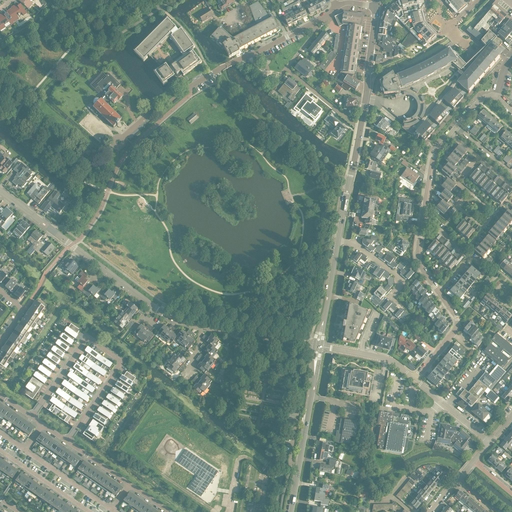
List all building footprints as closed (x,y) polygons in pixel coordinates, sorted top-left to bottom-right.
[(18,0),(18,1),(28,9),(32,4),(30,1),(30,0),(18,0)] [(220,0),(221,1),(220,1),(221,2),(223,4),(219,7),(221,11),(235,3),(232,0),(220,0)] [(320,0),(318,1),(322,9),(327,6),(324,0),(320,0)] [(396,0),(396,1),(396,2),(395,3),(394,2),(385,10),(393,16),(395,18),(397,20),(408,30),(412,35),(419,42),(424,46),(425,47),(425,46),(437,35),(425,23),(422,11),(427,2),(426,0),(396,0)] [(466,5),(467,4),(468,4),(469,4),(470,3),(470,2),(469,2),(471,1),(472,2),(473,0),(446,0),(447,0),(446,1),(454,11),(456,11),(458,13),(459,11),(461,11),(467,6),(466,5)] [(322,9),(318,1),(317,2),(317,1),(315,1),(313,2),(313,3),(313,4),(312,4),(316,12),(322,9)] [(222,46),(223,46),(224,48),(229,57),(231,55),(232,57),(240,53),(239,51),(242,50),(241,49),(256,41),(256,42),(258,41),(264,40),(268,38),(271,37),(275,35),(280,31),(274,17),(271,18),(258,2),(249,7),(255,24),(245,27),(248,31),(233,39),(222,29),(221,30),(219,28),(211,36),(222,46)] [(7,14),(13,23),(19,19),(17,16),(21,13),(23,16),(26,14),(20,5),(17,7),(16,4),(10,8),(11,9),(6,12),(7,14)] [(316,12),(312,4),(306,7),(310,15),(316,12)] [(482,21),(490,27),(502,13),(495,7),(493,7),(482,21)] [(298,11),(303,19),(308,16),(303,8),(298,11)] [(213,16),(208,9),(198,15),(200,17),(199,18),(200,19),(200,20),(202,20),(203,22),(213,16)] [(393,16),(385,10),(380,22),(391,26),(393,28),(397,20),(395,18),(393,16)] [(303,19),(298,11),(294,13),(298,21),(303,19)] [(7,14),(4,16),(3,13),(0,14),(0,31),(5,28),(4,25),(8,22),(10,25),(13,23),(7,14)] [(298,21),(294,13),(289,15),(293,24),(298,21)] [(347,26),(343,57),(340,73),(353,75),(354,75),(358,49),(358,47),(361,27),(359,27),(359,24),(360,24),(361,15),(344,13),(335,17),(339,27),(343,25),(347,26)] [(498,34),(503,28),(500,25),(500,26),(499,25),(506,16),(502,13),(490,27),(498,34)] [(293,24),(289,15),(284,18),(288,26),(293,24)] [(171,22),(167,18),(135,51),(143,60),(144,61),(150,55),(168,37),(183,57),(169,66),(166,63),(161,67),(153,73),(164,87),(172,81),(177,77),(174,73),(175,73),(177,75),(180,73),(182,76),(201,63),(195,54),(196,53),(193,49),(194,48),(181,30),(179,31),(176,26),(173,23),(171,21),(171,22)] [(503,28),(498,34),(505,41),(511,33),(511,32),(511,21),(510,20),(503,28)] [(478,41),(490,27),(482,21),(478,25),(476,23),(471,29),(470,28),(467,31),(478,41)] [(380,22),(379,30),(381,31),(381,30),(386,31),(389,32),(391,27),(391,26),(380,22)] [(405,39),(401,45),(406,48),(419,42),(412,35),(408,30),(409,33),(405,39)] [(406,48),(401,45),(392,39),(392,36),(390,35),(389,35),(389,32),(386,31),(385,36),(378,35),(379,36),(379,40),(381,40),(386,41),(387,41),(388,40),(391,42),(394,44),(400,48),(403,50),(406,48)] [(319,37),(325,41),(329,36),(323,32),(319,37)] [(470,63),(469,63),(466,66),(458,58),(457,57),(457,58),(456,59),(449,48),(436,57),(431,60),(430,60),(430,61),(424,64),(423,64),(418,67),(417,67),(417,68),(411,70),(410,70),(410,71),(404,73),(403,73),(397,76),(397,75),(397,76),(397,77),(394,78),(394,77),(393,76),(381,85),(384,94),(385,94),(385,95),(386,97),(387,96),(388,99),(391,98),(392,100),(395,98),(396,99),(399,97),(398,96),(401,95),(402,95),(404,95),(405,95),(406,95),(407,95),(409,95),(410,95),(412,96),(413,97),(414,98),(415,99),(416,100),(417,101),(417,102),(417,103),(418,103),(418,104),(418,105),(418,106),(419,107),(419,108),(418,109),(418,110),(418,111),(418,112),(417,113),(417,114),(416,115),(416,116),(415,117),(414,118),(413,118),(412,119),(411,120),(410,120),(408,120),(407,121),(406,121),(404,121),(402,126),(402,128),(402,129),(417,139),(418,139),(419,137),(425,142),(435,131),(434,131),(439,126),(449,114),(453,109),(463,98),(467,93),(468,93),(468,94),(486,73),(500,58),(500,57),(499,57),(502,53),(498,49),(502,44),(489,33),(481,42),(485,47),(473,59),(470,62),(470,63)] [(325,41),(319,37),(316,41),(321,46),(325,41)] [(386,41),(381,40),(380,45),(385,49),(389,43),(392,46),(394,44),(391,42),(388,40),(387,41),(386,41)] [(321,46),(316,41),(312,46),(317,50),(321,46)] [(389,43),(385,49),(384,51),(391,52),(395,47),(399,50),(400,48),(394,44),(392,46),(389,43)] [(317,50),(312,46),(308,51),(314,55),(315,53),(317,55),(319,52),(317,51),(317,50)] [(395,47),(391,52),(390,55),(392,58),(400,55),(401,52),(399,50),(395,47)] [(310,70),(313,67),(315,68),(317,65),(307,57),(305,60),(304,59),(301,63),(300,62),(295,69),(306,78),(311,71),(310,70)] [(101,92),(105,96),(111,102),(114,105),(118,100),(118,101),(122,97),(115,90),(120,85),(108,74),(105,77),(102,74),(91,86),(99,94),(101,92)] [(356,90),(360,83),(353,79),(352,79),(347,76),(345,79),(339,75),(338,74),(335,80),(342,85),(343,83),(356,90)] [(278,92),(283,96),(287,92),(291,95),(288,98),(291,101),(300,89),(297,86),(297,85),(289,79),(278,92)] [(306,93),(294,108),(298,112),(301,109),(315,120),(323,110),(312,102),(313,100),(306,93)] [(111,102),(105,96),(102,100),(101,99),(100,101),(99,100),(98,100),(97,99),(96,99),(95,100),(94,100),(94,101),(93,102),(93,103),(93,104),(94,105),(94,106),(91,110),(97,116),(99,114),(102,117),(113,128),(116,125),(117,126),(120,123),(119,122),(122,119),(108,105),(111,102)] [(355,110),(357,100),(344,98),(344,102),(345,102),(344,108),(355,110)] [(482,121),(488,114),(483,110),(477,117),(482,121)] [(190,125),(198,118),(194,113),(186,120),(190,125)] [(487,125),(493,119),(488,114),(482,121),(487,125)] [(330,134),(338,140),(346,129),(342,126),(343,125),(333,117),(332,118),(331,117),(328,121),(335,128),(330,134)] [(385,134),(391,126),(380,118),(374,125),(378,128),(385,134)] [(492,130),(498,123),(493,119),(487,125),(492,130)] [(498,123),(492,130),(497,134),(496,135),(497,136),(501,131),(499,130),(502,127),(498,123)] [(505,142),(511,135),(506,131),(503,135),(501,134),(498,139),(503,144),(505,142)] [(387,148),(389,145),(384,143),(386,138),(379,134),(378,135),(377,135),(377,137),(377,138),(376,141),(379,142),(379,143),(384,146),(387,148)] [(374,151),(385,158),(388,153),(389,154),(391,151),(385,147),(383,150),(378,146),(374,151)] [(456,150),(463,156),(467,152),(459,146),(456,150)] [(463,156),(456,150),(452,154),(460,160),(463,156)] [(385,158),(374,151),(371,156),(376,159),(375,162),(376,162),(377,163),(381,166),(383,163),(382,163),(385,158)] [(460,160),(452,154),(449,157),(457,164),(460,160)] [(3,156),(0,159),(0,169),(4,173),(12,164),(6,159),(5,160),(2,157),(3,156)] [(457,164),(449,157),(446,161),(456,169),(454,167),(457,164)] [(377,163),(376,162),(367,160),(365,169),(370,171),(370,172),(369,179),(379,181),(381,173),(374,172),(377,163)] [(445,167),(452,173),(456,169),(446,161),(448,163),(445,167)] [(30,176),(32,174),(29,171),(29,170),(21,163),(19,166),(18,166),(14,171),(18,174),(14,179),(15,180),(12,183),(17,187),(18,185),(22,188),(27,183),(26,182),(28,181),(31,177),(30,176)] [(452,173),(445,167),(441,171),(449,177),(452,173)] [(413,184),(418,177),(407,169),(402,176),(413,184)] [(473,181),(480,174),(476,170),(469,178),(473,181)] [(477,185),(484,177),(480,174),(473,181),(477,185)] [(481,188),(488,180),(484,177),(477,185),(481,188)] [(445,183),(452,190),(456,185),(448,179),(445,183)] [(485,191),(491,183),(488,180),(481,188),(485,191)] [(452,190),(445,183),(441,187),(453,196),(449,193),(452,190)] [(489,194),(495,187),(491,183),(485,191),(489,194)] [(38,205),(50,191),(46,187),(43,190),(36,184),(27,195),(38,205)] [(453,196),(441,187),(445,190),(442,194),(449,200),(453,196)] [(493,198),(499,190),(495,187),(489,194),(493,198)] [(497,201),(503,193),(499,190),(493,198),(497,201)] [(60,214),(65,206),(57,200),(60,195),(56,192),(52,196),(51,196),(46,203),(46,204),(43,208),(48,212),(51,207),(60,214)] [(503,193),(497,201),(501,205),(507,197),(503,193)] [(449,200),(442,194),(438,198),(450,207),(446,204),(449,200)] [(399,209),(412,211),(413,205),(410,204),(411,199),(399,197),(398,202),(400,203),(399,209)] [(379,216),(379,211),(374,211),(376,200),(365,198),(365,199),(364,200),(363,202),(364,203),(364,204),(361,219),(366,219),(365,224),(374,226),(374,225),(377,226),(378,221),(375,221),(372,220),(373,215),(379,216)] [(450,207),(438,198),(442,201),(439,205),(446,211),(450,207)] [(446,211),(439,205),(435,209),(440,213),(438,215),(446,221),(450,218),(447,215),(445,213),(446,211)] [(0,223),(2,221),(5,223),(1,227),(6,231),(15,221),(10,217),(13,214),(6,208),(4,211),(0,207),(0,223)] [(412,211),(399,209),(398,214),(396,214),(395,219),(407,221),(408,216),(411,217),(412,211)] [(501,218),(509,225),(511,221),(511,220),(505,214),(501,218)] [(509,225),(501,218),(498,222),(506,229),(509,225)] [(6,234),(9,237),(12,233),(20,239),(29,227),(22,221),(14,231),(12,228),(6,234)] [(460,233),(466,225),(462,222),(456,229),(460,233)] [(495,226),(503,232),(506,229),(498,222),(495,226)] [(463,236),(470,228),(466,225),(460,233),(463,236)] [(503,232),(495,226),(492,230),(499,236),(503,232)] [(360,229),(359,232),(360,232),(359,235),(365,236),(365,237),(369,238),(369,234),(371,234),(372,230),(368,230),(360,228),(360,229)] [(470,228),(463,236),(467,239),(474,231),(470,228)] [(499,236),(492,230),(488,234),(496,240),(499,236)] [(35,251),(43,242),(40,240),(42,237),(35,231),(28,239),(33,244),(26,252),(30,256),(35,251)] [(484,240),(492,246),(495,242),(488,236),(484,240)] [(403,252),(409,244),(401,238),(395,246),(395,247),(395,248),(392,246),(390,249),(400,256),(403,252)] [(363,240),(362,242),(362,243),(362,244),(363,244),(363,245),(364,245),(366,247),(365,248),(371,253),(372,251),(373,252),(374,251),(377,252),(380,247),(378,245),(375,249),(371,246),(372,244),(369,242),(370,241),(363,240)] [(481,244),(489,250),(492,246),(484,240),(481,244)] [(432,253),(438,245),(434,241),(427,249),(432,253)] [(43,242),(35,251),(38,253),(40,250),(47,256),(49,253),(50,253),(52,251),(52,250),(54,248),(47,242),(45,244),(43,242)] [(489,250),(481,244),(478,247),(485,254),(489,250)] [(438,245),(432,253),(435,256),(442,248),(438,245)] [(380,247),(377,252),(379,254),(378,256),(379,257),(378,258),(384,263),(385,261),(387,262),(392,255),(387,252),(386,254),(381,251),(383,249),(380,247)] [(485,254),(478,247),(474,251),(482,258),(485,254)] [(442,248),(435,256),(439,259),(446,251),(442,248)] [(446,251),(439,259),(443,262),(442,263),(450,254),(446,251)] [(365,269),(368,263),(366,262),(367,260),(366,259),(367,257),(361,253),(360,255),(358,253),(353,260),(358,264),(361,260),(365,263),(362,267),(365,269)] [(446,267),(453,259),(449,256),(450,255),(450,254),(442,263),(446,267)] [(461,254),(455,261),(457,262),(454,265),(457,268),(465,258),(461,254)] [(392,255),(387,262),(388,263),(387,265),(393,269),(394,268),(396,269),(397,267),(399,269),(403,264),(400,262),(398,266),(393,262),(396,259),(392,255)] [(453,259),(446,267),(450,270),(454,265),(457,262),(455,261),(453,259)] [(72,275),(78,267),(74,264),(75,263),(71,260),(69,261),(62,268),(65,271),(64,273),(68,276),(70,273),(72,275)] [(499,266),(504,270),(509,264),(510,264),(511,262),(510,261),(508,263),(505,260),(499,266)] [(368,263),(365,269),(367,270),(370,267),(374,270),(371,274),(376,277),(381,270),(380,269),(381,267),(375,263),(374,264),(372,263),(371,265),(368,263)] [(403,264),(399,269),(401,271),(400,272),(401,274),(400,275),(406,280),(407,279),(408,280),(414,274),(410,270),(407,273),(403,269),(406,266),(403,264)] [(468,271),(477,279),(481,274),(471,267),(470,269),(469,268),(467,270),(468,271)] [(352,275),(351,277),(357,280),(356,283),(362,285),(364,280),(360,278),(363,271),(355,268),(354,268),(352,272),(353,272),(351,274),(352,275)] [(376,277),(380,280),(383,277),(388,280),(388,282),(394,282),(394,279),(393,279),(390,277),(388,275),(390,274),(384,270),(383,271),(381,270),(376,277)] [(463,274),(464,275),(474,283),(477,279),(468,271),(466,273),(465,272),(463,274)] [(83,293),(88,287),(86,284),(88,282),(85,279),(88,277),(82,272),(78,277),(80,279),(77,283),(80,285),(77,288),(83,293)] [(461,279),(470,287),(474,283),(464,275),(463,277),(462,276),(460,278),(461,279)] [(412,294),(420,285),(419,284),(420,282),(417,279),(409,289),(413,292),(412,294)] [(457,284),(467,291),(470,287),(461,279),(459,281),(458,280),(456,283),(457,284)] [(5,288),(12,294),(21,284),(21,283),(19,285),(15,282),(12,280),(5,288)] [(362,302),(365,295),(358,291),(359,288),(356,287),(358,284),(351,281),(349,281),(348,283),(349,285),(347,290),(353,293),(356,294),(354,298),(362,302)] [(394,282),(388,282),(388,285),(384,289),(381,286),(377,290),(384,296),(385,294),(386,296),(391,290),(390,289),(391,288),(393,285),(394,285),(394,282)] [(23,289),(25,287),(21,284),(12,294),(19,299),(26,292),(23,289)] [(420,285),(412,294),(416,297),(415,298),(423,289),(422,289),(424,287),(420,284),(420,285)] [(454,288),(463,295),(467,291),(457,284),(456,285),(455,284),(453,287),(454,288)] [(88,287),(83,293),(89,298),(92,295),(94,297),(97,294),(99,297),(104,291),(98,286),(96,289),(93,286),(91,289),(88,287)] [(463,295),(454,288),(452,290),(451,289),(449,291),(460,300),(463,295)] [(419,303),(426,294),(425,293),(427,291),(424,289),(423,289),(415,298),(419,302),(419,303)] [(104,291),(99,297),(105,301),(107,299),(110,301),(112,298),(115,300),(120,295),(114,290),(112,293),(109,290),(107,293),(104,291)] [(380,307),(384,302),(382,300),(384,298),(382,297),(384,296),(377,290),(374,294),(377,297),(372,303),(376,307),(378,305),(380,307)] [(422,308),(429,299),(429,298),(430,296),(427,293),(426,294),(419,303),(423,306),(422,307),(422,308)] [(486,305),(491,299),(487,295),(482,301),(480,303),(483,306),(485,304),(486,305)] [(425,312),(433,303),(432,302),(433,301),(430,298),(429,299),(422,308),(426,311),(425,312)] [(490,308),(495,302),(491,299),(486,305),(485,304),(483,306),(485,308),(487,306),(490,308)] [(32,306),(41,313),(45,308),(45,307),(46,305),(39,300),(37,302),(36,301),(32,306)] [(384,302),(380,307),(382,309),(383,308),(387,312),(390,308),(394,312),(397,309),(396,308),(397,306),(391,301),(390,303),(389,301),(386,304),(384,302)] [(125,310),(133,317),(136,313),(140,316),(145,310),(135,302),(133,305),(130,303),(126,307),(127,308),(125,310)] [(495,302),(490,308),(493,311),(494,312),(500,305),(495,302)] [(343,330),(342,336),(344,336),(343,341),(354,343),(360,345),(361,342),(359,342),(360,339),(357,337),(359,334),(361,335),(363,332),(360,331),(365,318),(368,319),(370,316),(367,315),(368,311),(369,309),(374,311),(369,309),(368,311),(349,303),(349,304),(347,304),(346,310),(348,310),(348,313),(345,312),(344,318),(347,319),(346,322),(344,321),(343,327),(345,327),(345,330),(343,330)] [(429,316),(436,308),(435,307),(436,305),(433,303),(425,312),(429,316),(428,317),(429,316)] [(496,318),(504,309),(500,305),(494,312),(493,311),(492,313),(493,315),(496,318)] [(41,313),(32,306),(29,311),(38,318),(41,313)] [(432,321),(439,313),(438,312),(440,310),(436,307),(436,308),(429,316),(428,317),(432,320),(431,321),(432,321)] [(394,312),(393,314),(395,316),(399,320),(401,318),(404,320),(406,320),(409,317),(407,316),(409,314),(403,309),(402,311),(401,309),(399,311),(397,309),(394,312)] [(504,309),(496,318),(500,320),(502,318),(503,319),(508,312),(504,309)] [(119,316),(132,326),(134,324),(130,320),(133,317),(125,310),(123,313),(122,312),(119,316)] [(38,318),(29,311),(26,316),(37,324),(40,319),(38,318)] [(435,326),(442,317),(441,316),(443,315),(440,312),(439,313),(432,321),(436,325),(435,326)] [(511,316),(511,315),(508,312),(503,319),(502,318),(500,320),(498,322),(500,323),(502,322),(505,325),(511,316)] [(26,316),(22,321),(31,327),(33,329),(37,324),(26,316)] [(132,326),(119,316),(116,320),(116,321),(114,323),(122,330),(125,326),(129,329),(132,326)] [(442,317),(435,326),(439,329),(438,330),(445,322),(444,321),(446,319),(443,316),(442,317)] [(31,327),(22,321),(19,326),(28,332),(31,327)] [(445,322),(438,330),(442,334),(448,327),(449,326),(448,325),(449,324),(446,321),(445,322)] [(467,335),(475,325),(471,322),(464,330),(465,330),(464,332),(467,335)] [(67,328),(64,332),(75,339),(78,335),(77,334),(80,330),(71,324),(68,328),(67,328)] [(140,339),(151,327),(148,325),(145,329),(141,325),(134,333),(137,335),(136,336),(140,339)] [(163,340),(174,328),(171,325),(168,329),(164,326),(157,334),(160,336),(159,337),(163,340)] [(470,340),(478,330),(474,327),(475,326),(475,325),(467,335),(468,335),(467,337),(470,340)] [(28,332),(19,326),(15,331),(27,339),(30,334),(28,332)] [(151,327),(140,339),(144,343),(145,342),(148,344),(154,336),(150,333),(153,329),(151,327)] [(174,328),(163,340),(167,344),(168,343),(170,345),(175,339),(177,337),(176,337),(173,334),(176,330),(174,328)] [(181,345),(192,332),(189,330),(186,334),(182,331),(176,337),(177,337),(175,339),(178,341),(177,342),(181,345)] [(473,344),(481,335),(477,331),(478,330),(470,340),(471,339),(471,340),(470,342),(473,344)] [(15,331),(12,336),(21,342),(24,344),(27,339),(15,331)] [(75,339),(64,332),(65,332),(64,335),(63,334),(60,338),(71,346),(74,342),(72,341),(74,338),(75,339)] [(192,332),(181,345),(185,348),(186,348),(188,350),(195,342),(191,339),(194,335),(192,332)] [(383,349),(386,337),(380,336),(380,335),(377,334),(375,340),(378,341),(376,347),(383,349)] [(502,369),(511,357),(511,347),(496,334),(482,352),(502,369)] [(206,342),(217,351),(215,349),(218,345),(217,344),(219,342),(212,335),(208,339),(204,336),(202,339),(205,342),(206,342)] [(481,335),(473,344),(473,345),(474,344),(474,345),(473,346),(477,349),(485,340),(480,336),(481,335)] [(21,342),(12,336),(8,341),(17,347),(21,342)] [(400,337),(398,344),(400,346),(398,349),(403,352),(407,348),(411,352),(415,348),(415,347),(408,341),(401,336),(400,337)] [(386,337),(383,349),(389,350),(391,345),(394,346),(396,340),(392,339),(386,337)] [(71,346),(60,338),(61,339),(59,341),(58,340),(55,344),(66,352),(69,348),(68,347),(70,345),(71,346)] [(17,347),(8,341),(5,346),(14,352),(17,347)] [(204,351),(216,361),(216,360),(213,358),(216,354),(215,353),(217,351),(206,342),(205,342),(209,345),(206,348),(203,345),(200,348),(204,351)] [(66,352),(55,344),(55,345),(56,345),(55,348),(54,347),(51,351),(62,358),(65,354),(64,354),(65,351),(66,352)] [(13,359),(16,354),(14,352),(5,346),(2,351),(13,359)] [(450,349),(461,358),(464,354),(455,346),(453,348),(452,347),(450,349)] [(97,360),(100,355),(88,347),(85,352),(88,354),(85,357),(85,358),(88,360),(91,356),(97,360)] [(411,352),(409,355),(410,356),(412,358),(413,359),(417,355),(421,359),(421,358),(424,356),(426,354),(426,353),(419,347),(417,349),(415,348),(411,352)] [(461,358),(450,349),(451,350),(450,352),(449,351),(447,353),(457,362),(461,358)] [(2,351),(0,353),(0,357),(7,362),(10,364),(13,359),(2,351)] [(62,358),(51,351),(52,352),(50,354),(49,353),(47,357),(58,365),(60,361),(59,360),(61,358),(62,359),(62,358)] [(198,357),(211,368),(214,364),(214,363),(216,361),(204,351),(208,354),(205,358),(201,355),(198,357)] [(457,362),(447,353),(448,354),(446,356),(445,355),(444,357),(454,366),(457,362)] [(172,359),(184,370),(186,367),(182,364),(186,360),(178,354),(176,356),(175,355),(172,359)] [(100,355),(97,360),(103,364),(100,368),(104,370),(106,366),(109,368),(112,364),(100,355)] [(94,364),(88,360),(85,358),(85,357),(83,356),(80,360),(82,362),(79,366),(82,368),(85,364),(91,368),(94,364)] [(58,365),(47,357),(47,358),(46,360),(45,360),(42,364),(53,371),(56,367),(55,367),(56,364),(57,365),(58,365)] [(211,368),(198,357),(196,360),(200,363),(197,367),(205,374),(207,371),(208,372),(211,368)] [(454,366),(444,357),(443,357),(445,358),(443,360),(442,359),(440,361),(450,370),(454,366)] [(184,370),(172,359),(171,359),(165,365),(167,367),(175,373),(178,369),(182,372),(184,370)] [(450,370),(440,361),(441,362),(440,364),(438,363),(436,365),(447,374),(450,370)] [(53,371),(42,364),(43,364),(41,367),(41,366),(38,370),(49,378),(51,374),(50,373),(52,371),(53,371)] [(89,372),(82,368),(79,366),(77,364),(74,369),(76,370),(74,374),(73,374),(77,377),(79,372),(86,377),(89,372)] [(100,368),(94,364),(91,368),(97,373),(95,377),(98,379),(101,375),(103,377),(106,372),(104,370),(100,368)] [(447,374),(436,365),(436,366),(437,367),(436,368),(435,367),(433,370),(443,378),(447,374)] [(44,384),(49,378),(38,370),(39,371),(37,373),(36,373),(33,377),(44,384)] [(443,378),(433,370),(434,371),(433,372),(431,371),(429,374),(440,383),(443,378)] [(345,372),(341,392),(370,397),(374,375),(353,371),(353,373),(345,372)] [(95,377),(89,372),(86,377),(91,381),(89,385),(92,387),(95,383),(97,385),(100,380),(98,379),(95,377)] [(120,379),(131,387),(133,383),(133,382),(136,378),(127,372),(124,376),(123,375),(120,379)] [(83,381),(77,377),(73,374),(74,374),(71,373),(68,377),(70,379),(68,383),(71,385),(74,381),(80,385),(83,381)] [(440,383),(429,374),(431,375),(429,377),(428,376),(426,378),(428,380),(432,383),(436,387),(440,383)] [(486,374),(480,382),(491,391),(497,384),(486,374)] [(194,378),(207,389),(211,385),(210,384),(212,382),(204,375),(201,379),(197,376),(194,378)] [(43,385),(38,381),(34,378),(24,393),(33,400),(43,385)] [(207,389),(194,378),(192,381),(196,384),(193,388),(201,395),(203,392),(204,393),(207,389)] [(131,387),(120,379),(120,380),(121,380),(119,383),(118,382),(115,386),(126,393),(129,389),(128,389),(130,386),(131,387)] [(77,389),(71,385),(68,383),(65,381),(62,385),(65,387),(62,391),(65,393),(68,389),(74,394),(77,389)] [(89,385),(83,381),(80,385),(86,389),(83,393),(86,396),(86,395),(89,392),(91,393),(95,389),(92,387),(89,385)] [(463,401),(479,382),(478,381),(468,393),(462,388),(456,395),(462,400),(463,401)] [(479,382),(463,401),(465,402),(471,407),(487,388),(480,382),(479,382)] [(126,393),(115,386),(116,387),(115,389),(114,388),(111,392),(122,400),(125,396),(124,395),(125,393),(126,393)] [(71,398),(65,393),(62,391),(59,389),(56,394),(59,396),(56,399),(56,400),(59,402),(62,398),(68,402),(71,398)] [(83,393),(77,389),(74,394),(80,398),(77,402),(80,404),(81,404),(83,400),(86,402),(89,397),(86,395),(86,396),(83,393)] [(122,400),(111,392),(112,393),(110,395),(109,395),(107,399),(117,406),(120,402),(119,402),(121,399),(122,400)] [(510,397),(505,393),(501,398),(506,402),(510,397)] [(65,406),(59,402),(56,400),(56,399),(54,398),(51,402),(53,404),(48,411),(52,413),(55,408),(61,412),(65,406)] [(77,402),(71,398),(68,402),(74,406),(71,410),(75,412),(77,408),(80,410),(83,406),(81,404),(80,404),(77,402)] [(117,406),(107,399),(106,399),(108,400),(106,402),(105,401),(102,405),(113,413),(116,409),(115,408),(116,406),(117,406)] [(457,404),(463,409),(466,406),(463,404),(465,402),(463,401),(462,400),(460,402),(459,401),(457,404)] [(479,418),(485,410),(478,404),(471,412),(479,418)] [(113,413),(102,405),(103,406),(101,408),(100,408),(98,411),(109,419),(111,415),(110,414),(112,412),(113,413)] [(71,410),(65,406),(61,412),(67,416),(64,421),(67,423),(72,417),(74,418),(77,414),(75,412),(71,410)] [(5,408),(0,414),(0,415),(4,418),(3,420),(9,410),(5,408)] [(9,410),(3,420),(7,423),(14,413),(9,410)] [(485,410),(479,418),(486,424),(492,417),(485,410)] [(109,419),(98,411),(98,412),(99,412),(97,415),(96,414),(93,418),(104,426),(107,422),(106,421),(108,419),(109,419)] [(411,439),(413,427),(410,426),(412,416),(400,414),(400,416),(391,414),(378,412),(377,420),(378,421),(374,445),(376,445),(376,449),(401,454),(407,450),(409,438),(411,439)] [(14,413),(7,423),(11,426),(18,416),(14,413)] [(18,416),(11,426),(12,426),(13,424),(16,427),(15,428),(16,428),(22,419),(18,416)] [(22,419),(16,428),(20,431),(26,422),(22,419)] [(356,438),(358,422),(341,419),(338,433),(336,432),(334,442),(349,445),(351,437),(356,438)] [(93,420),(91,422),(83,434),(92,440),(95,436),(97,438),(96,437),(97,437),(100,434),(99,433),(100,433),(100,432),(101,432),(104,427),(93,420)] [(26,422),(20,431),(24,434),(30,425),(26,422)] [(467,441),(471,437),(462,430),(459,434),(458,433),(458,430),(456,429),(456,428),(450,426),(450,425),(440,424),(436,443),(449,445),(449,446),(452,447),(452,446),(461,454),(470,444),(467,441)] [(30,425),(24,434),(28,437),(35,428),(30,425)] [(40,445),(47,436),(42,433),(36,442),(40,445)] [(47,436),(40,445),(44,448),(51,439),(47,436)] [(51,439),(44,448),(49,451),(55,442),(51,439)] [(324,452),(328,453),(330,455),(331,452),(328,451),(329,446),(333,446),(333,444),(332,440),(326,439),(325,444),(321,443),(321,442),(317,441),(316,445),(319,446),(319,450),(324,451),(324,452)] [(509,446),(504,441),(500,446),(505,450),(507,448),(509,446)] [(55,442),(49,451),(53,454),(59,445),(55,442)] [(59,445),(53,454),(54,453),(58,455),(57,457),(63,448),(59,445)] [(63,448),(57,457),(61,460),(68,451),(63,448)] [(189,488),(201,497),(218,472),(186,450),(178,462),(197,476),(189,488)] [(324,451),(319,450),(317,460),(322,461),(323,458),(327,459),(328,453),(324,452),(324,451)] [(68,451),(61,460),(65,463),(72,454),(68,451)] [(72,454),(65,463),(66,463),(67,461),(71,464),(69,466),(70,466),(76,456),(72,454)] [(492,465),(497,459),(495,457),(492,455),(487,461),(492,465)] [(76,456),(70,466),(74,469),(80,460),(76,456)] [(497,469),(502,463),(497,459),(492,465),(497,469)] [(3,474),(9,465),(7,464),(8,461),(7,460),(0,469),(0,470),(4,472),(2,474),(3,474)] [(319,472),(331,474),(334,474),(335,468),(336,461),(329,460),(328,466),(320,465),(319,472)] [(82,474),(88,465),(84,462),(77,471),(82,474)] [(502,463),(497,469),(501,473),(506,467),(502,463)] [(7,477),(15,465),(13,464),(11,466),(9,465),(3,474),(7,477)] [(15,465),(7,477),(11,480),(18,471),(15,469),(17,467),(15,465)] [(86,477),(92,468),(88,465),(82,474),(86,477)] [(353,469),(350,476),(352,477),(352,478),(356,480),(358,480),(362,470),(361,470),(354,467),(353,469)] [(90,480),(97,471),(92,468),(86,477),(90,480)] [(434,475),(441,481),(445,476),(436,469),(432,474),(434,475)] [(416,472),(416,473),(417,473),(417,474),(418,474),(418,475),(419,475),(419,476),(418,475),(417,475),(417,476),(417,477),(418,477),(418,478),(419,479),(420,479),(420,480),(421,481),(422,481),(422,480),(423,480),(423,479),(424,478),(424,477),(422,475),(423,474),(421,473),(418,470),(417,470),(417,471),(416,471),(416,472)] [(94,483),(101,474),(97,471),(90,480),(94,483)] [(20,484),(28,474),(26,473),(24,475),(21,473),(16,481),(15,483),(19,486),(20,484)] [(24,489),(30,479),(28,478),(29,475),(28,474),(20,484),(24,487),(23,489),(24,489)] [(99,486),(105,477),(101,474),(94,483),(99,486)] [(412,474),(410,476),(417,482),(419,479),(412,474)] [(430,480),(437,486),(441,481),(434,475),(430,480)] [(103,489),(109,479),(105,477),(99,486),(103,489)] [(28,492),(36,480),(34,479),(32,481),(30,479),(24,489),(28,492)] [(107,492),(113,482),(109,479),(103,489),(107,492)] [(32,494),(38,485),(36,484),(38,481),(36,480),(28,492),(32,494)] [(426,485),(433,491),(437,486),(430,480),(426,485)] [(111,494),(118,485),(113,482),(107,492),(111,494)] [(36,497),(44,486),(42,484),(40,487),(38,485),(32,494),(36,497)] [(422,490),(429,495),(433,491),(426,485),(424,484),(420,488),(422,490)] [(118,485),(111,494),(111,495),(112,493),(117,496),(122,488),(118,485)] [(315,495),(325,496),(326,490),(328,490),(329,487),(322,485),(322,489),(316,488),(315,495)] [(40,500),(47,491),(45,490),(46,487),(44,486),(36,497),(36,498),(38,496),(41,499),(40,500)] [(409,491),(404,487),(402,489),(407,494),(409,495),(411,493),(409,491)] [(45,503),(53,491),(51,490),(49,492),(47,491),(40,500),(45,503)] [(418,495),(425,500),(429,495),(422,490),(418,495)] [(50,505),(55,497),(53,496),(55,493),(53,491),(45,503),(46,502),(50,505)] [(460,500),(465,495),(460,491),(455,497),(460,500)] [(127,506),(134,496),(129,493),(123,503),(127,506)] [(325,496),(315,495),(314,501),(321,502),(320,505),(326,506),(326,503),(324,503),(325,496)] [(414,499),(421,505),(425,500),(418,495),(414,499)] [(465,495),(460,500),(464,504),(469,498),(465,495)] [(54,508),(61,497),(59,496),(57,498),(55,497),(50,505),(54,508)] [(134,496),(127,506),(128,506),(129,504),(133,507),(131,508),(132,509),(138,499),(134,496)] [(58,510),(64,503),(62,501),(63,499),(61,497),(54,508),(53,509),(57,511),(58,510)] [(469,508),(474,502),(469,498),(464,504),(463,506),(467,510),(469,508)] [(138,499),(132,509),(136,511),(142,502),(138,499)] [(421,505),(414,499),(410,504),(409,504),(407,506),(412,510),(414,508),(416,510),(421,505)] [(63,511),(70,503),(68,502),(66,504),(64,503),(58,510),(60,511),(63,511)] [(142,502),(136,511),(141,511),(146,505),(142,502)] [(474,511),(478,506),(474,502),(469,508),(474,511)] [(69,511),(72,508),(70,507),(72,504),(70,503),(63,511),(69,511)]
